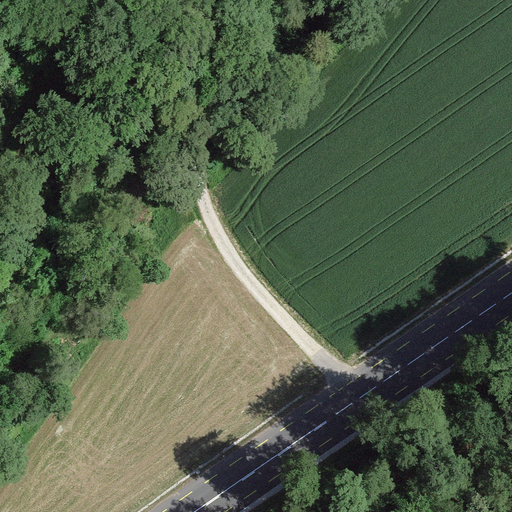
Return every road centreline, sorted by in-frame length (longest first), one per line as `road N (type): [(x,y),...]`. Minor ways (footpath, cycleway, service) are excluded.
road 1 (primary): [(511,295),(198,511)]
road 2 (track): [(0,208),(34,111),(22,56),(0,17)]
road 3 (track): [(511,371),(408,455),(367,511)]
